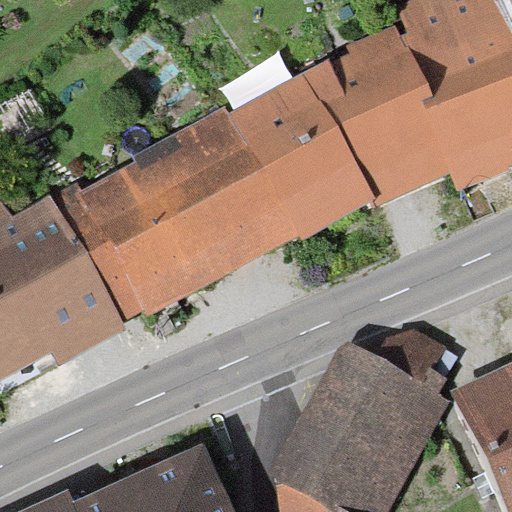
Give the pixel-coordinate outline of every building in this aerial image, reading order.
[(511,10),(507,0),(467,0),(458,4),(456,0),(411,0),(398,5),(410,35),(401,37),(433,102),(423,106),(449,172),(458,190),(511,167),(511,10)] [(304,74),(375,200),(379,207),(449,172),(423,106),(433,102),(401,37),(397,25),(346,47),(349,55),(304,74)] [(228,115),(296,237),(299,243),(375,200),(304,74),(228,115)] [(78,181),(51,197),(123,329),(145,316),(148,323),(296,237),(228,115),(224,106),(133,158),(135,163),(85,192),(78,181)] [(0,383),(54,358),(62,372),(129,336),(123,329),(51,197),(10,223),(0,205),(0,383)] [(376,359),(349,344),(269,475),(279,483),(282,511),(390,511),(453,405),(437,395),(460,356),(417,330),(389,339),(376,359)] [(511,511),(511,363),(454,388),(507,511),(511,511)] [(73,511),(66,497),(35,511),(230,511),(199,450),(74,511),(73,511)]
